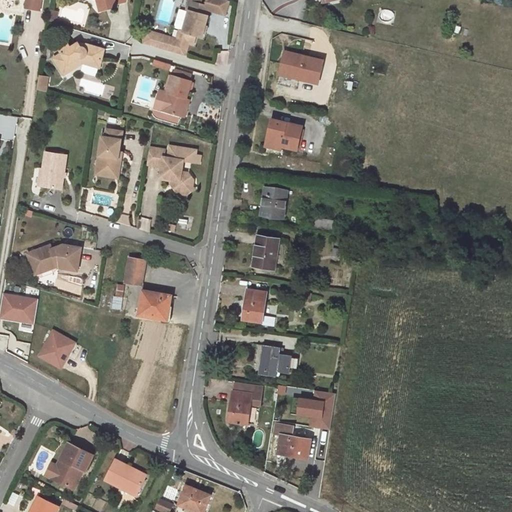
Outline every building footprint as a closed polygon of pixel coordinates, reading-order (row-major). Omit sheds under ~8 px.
[(40,10),(41,0),(26,0),(25,8),(40,10)] [(98,0),(102,11),(108,10),(107,6),(112,5),(113,9),(119,7),(118,5),(127,2),(127,0),(98,0)] [(229,1),(226,0),(206,0),(205,5),(202,4),(192,1),(192,0),(187,0),(185,10),(187,10),(181,31),(178,30),(175,39),(147,31),(143,43),(185,56),(189,43),(194,45),(196,36),(202,37),(209,10),(225,15),(229,1)] [(59,12),(52,10),(50,19),(56,20),(59,12)] [(85,49),(80,47),(78,44),(71,48),(68,43),(59,48),(62,54),(54,58),(64,74),(83,63),(99,68),(104,49),(86,45),(85,49)] [(323,61),(284,52),(280,71),(299,75),(298,79),(318,83),(323,61)] [(171,65),(155,60),(153,65),(163,68),(169,70),(171,65)] [(191,74),(176,69),(174,76),(189,81),(191,74)] [(279,74),(298,79),(299,75),(280,71),(279,74)] [(174,76),(172,75),(172,77),(162,110),(181,116),(186,99),(192,81),(189,81),(174,76)] [(39,76),(37,89),(46,92),(50,79),(39,76)] [(154,108),(162,110),(172,77),(170,76),(165,92),(159,90),(154,108)] [(184,117),(189,100),(186,99),(181,116),(184,117)] [(297,150),(302,126),(300,126),(272,119),(266,143),(282,146),(297,150)] [(121,140),(122,132),(107,129),(106,137),(102,137),(97,168),(119,171),(122,153),(119,152),(121,140)] [(266,143),(265,149),(280,152),(282,146),(266,143)] [(167,159),(164,159),(165,152),(149,149),(147,166),(161,169),(160,174),(161,175),(164,179),(174,181),(174,186),(178,192),(185,193),(192,189),(193,181),(189,175),(181,173),(183,162),(199,165),(200,158),(195,157),(196,152),(169,148),(167,159)] [(66,157),(45,154),(42,171),(40,188),(52,190),(56,190),(61,191),(63,174),(66,157)] [(119,171),(97,168),(96,174),(118,177),(119,171)] [(174,186),(174,181),(164,179),(161,175),(158,177),(160,181),(171,183),(170,186),(176,195),(186,196),(193,191),(192,189),(185,193),(178,192),(174,186)] [(283,219),(287,191),(265,187),(261,215),(283,219)] [(338,221),(315,218),(314,226),(337,229),(338,221)] [(52,229),(41,233),(43,238),(54,233),(52,229)] [(279,239),(258,236),(253,266),(274,269),(279,239)] [(81,247),(64,245),(58,247),(51,249),(50,245),(27,254),(35,275),(55,267),(78,271),(81,247)] [(332,255),(351,258),(352,252),(333,248),(332,255)] [(146,261),(129,258),(125,282),(142,285),(146,261)] [(125,285),(117,284),(115,296),(123,297),(125,285)] [(262,322),(263,316),(267,293),(247,290),(243,320),(262,322)] [(172,296),(143,291),(139,315),(167,320),(172,296)] [(38,299),(3,293),(0,311),(0,319),(34,325),(38,299)] [(121,310),(123,297),(115,296),(113,296),(112,309),(121,310)] [(276,317),(263,316),(262,322),(262,325),(274,327),(276,317)] [(77,342),(52,328),(37,356),(61,370),(77,342)] [(261,375),(276,377),(277,372),(289,374),(290,368),(291,357),(292,356),(279,354),(280,347),(265,345),(261,375)] [(299,358),(291,357),(290,368),(297,369),(299,358)] [(248,424),(251,404),(260,406),(262,388),(238,384),(236,392),(233,392),(229,422),(248,424)] [(277,416),(276,423),(294,426),(295,419),(277,416)] [(281,435),(277,454),(308,458),(311,439),(292,436),(294,426),(276,423),(274,434),(281,435)] [(93,455),(69,442),(57,467),(61,469),(55,480),(74,490),(83,471),(85,471),(93,455)] [(130,467),(116,460),(106,480),(136,495),(145,477),(134,471),(133,473),(128,471),(129,469),(130,467)] [(55,480),(61,469),(57,467),(51,478),(55,480)] [(210,495),(187,485),(179,503),(187,507),(187,508),(197,511),(198,511),(199,509),(204,511),(210,495)] [(56,511),(59,507),(40,497),(32,511),(56,511)] [(169,511),(173,505),(160,499),(156,508),(165,511),(169,511)]
